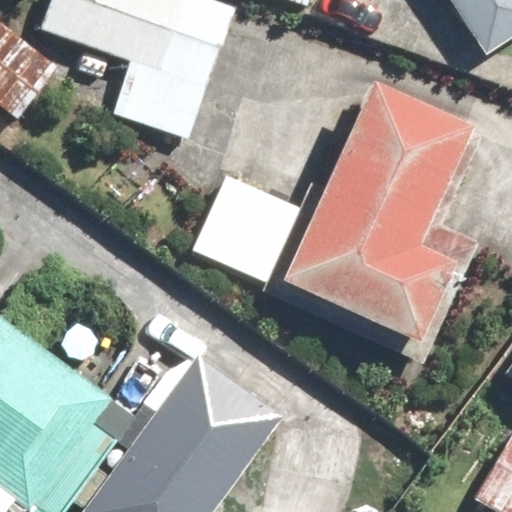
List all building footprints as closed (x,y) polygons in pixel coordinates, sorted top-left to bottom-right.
[(232,7),(210,0),(56,0),(46,30),(129,58),(108,120),(184,145),(204,84),(206,85),(232,7)] [(511,0),(444,0),(471,42),(511,16),(511,0)] [(57,73),(0,28),(0,109),(18,123),(57,73)] [(287,278),(307,287),(327,296),(379,321),(379,320),(412,334),(443,263),(413,249),(466,136),(373,93),(287,278)] [(295,212),(229,182),(193,258),(260,289),(295,212)] [(0,337),(0,498),(18,511),(34,511),(106,419),(0,337)] [(511,349),(491,379),(511,394),(511,349)] [(200,366),(101,511),(219,511),(282,420),(200,366)] [(511,511),(511,447),(479,506),(489,511),(511,511)]
